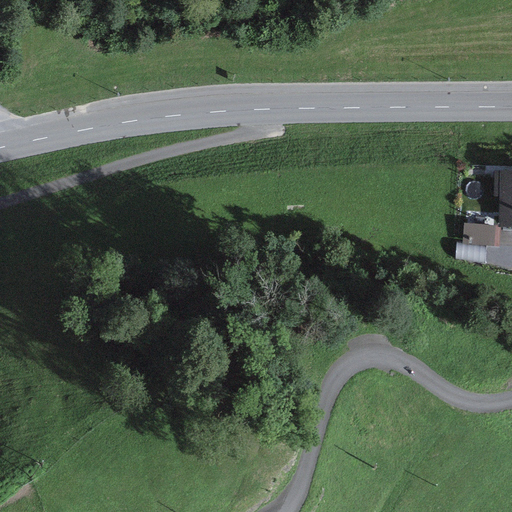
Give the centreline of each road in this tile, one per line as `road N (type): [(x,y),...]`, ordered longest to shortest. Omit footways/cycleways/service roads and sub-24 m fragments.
road 1 (tertiary): [(0,147),(183,112),(511,104)]
road 2 (unclassified): [(288,511),(329,393),(359,358),(391,358),(465,401),(511,397)]
